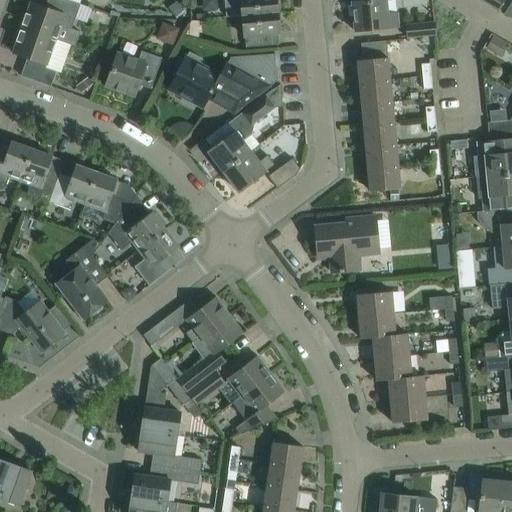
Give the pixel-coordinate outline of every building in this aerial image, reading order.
[(21,28),(54,40),(74,46),(80,32),(71,28),(79,4),(68,0),(46,0),(44,8),(30,3),(21,28)] [(201,0),(203,12),(218,10),(216,0),(201,0)] [(240,0),(242,15),(277,12),(275,0),(240,0)] [(354,32),(398,28),(397,14),(387,15),(385,0),(374,0),(351,2),(354,32)] [(504,0),(480,0),(499,10),(505,0),(504,0)] [(277,12),(242,15),(245,48),(279,44),(278,33),(279,33),(277,12)] [(407,38),(435,36),(433,22),(406,24),(407,38)] [(180,30),(162,23),(156,40),(174,47),(180,30)] [(44,68),(54,40),(21,28),(12,52),(27,57),(20,76),(50,87),(55,72),(44,68)] [(491,38),(487,46),(498,52),(502,44),(491,38)] [(428,40),(399,42),(400,53),(417,51),(418,61),(429,60),(428,40)] [(359,83),(389,80),(389,79),(401,77),(399,58),(387,59),(386,41),(361,43),(362,60),(357,61),(359,83)] [(230,58),(220,76),(197,65),(201,58),(188,51),(185,58),(181,57),(168,84),(197,99),(194,103),(202,108),(215,85),(224,90),(220,93),(235,112),(277,81),(274,54),(230,58)] [(117,54),(112,67),(105,86),(134,96),(138,85),(150,89),(161,59),(142,52),(138,62),(117,54)] [(436,57),(437,81),(446,81),(445,57),(436,57)] [(422,77),(431,76),(429,64),(421,64),(422,77)] [(431,76),(422,77),(423,89),(432,89),(431,76)] [(87,78),(75,86),(81,94),(92,85),(87,78)] [(361,105),(391,102),(389,80),(359,83),(361,105)] [(222,172),(249,151),(242,141),(251,134),(246,128),(274,107),(282,106),(280,84),(265,95),(234,118),(228,123),(234,131),(207,151),(222,172)] [(363,126),(393,123),(391,102),(361,105),(363,126)] [(426,120),(435,119),(434,106),(425,107),(426,120)] [(511,115),(509,121),(488,122),(489,137),(511,133),(511,115)] [(435,119),(426,120),(427,133),(436,132),(435,119)] [(365,148),(395,145),(393,123),(363,126),(365,148)] [(475,177),(511,173),(511,138),(477,142),(478,156),(472,157),(475,177)] [(20,181),(31,149),(10,141),(6,154),(0,151),(0,187),(4,188),(8,177),(20,181)] [(367,169),(397,166),(395,145),(365,148),(367,169)] [(52,192),(59,174),(47,170),(52,156),(31,149),(20,181),(30,185),(26,195),(48,202),(51,191),(52,192)] [(430,163),(439,162),(438,149),(429,150),(430,163)] [(249,151),(222,172),(238,193),(266,172),(265,172),(274,165),(267,155),(258,162),(249,151)] [(299,169),(291,158),(267,176),(276,189),(295,175),(299,169)] [(439,162),(430,163),(431,175),(440,174),(439,162)] [(71,210),(74,201),(84,205),(96,172),(75,165),(70,178),(59,174),(52,192),(49,202),(71,210)] [(397,166),(367,169),(369,191),(389,190),(400,188),(397,166)] [(116,222),(130,203),(111,196),(117,180),(96,172),(84,205),(105,212),(103,218),(116,222)] [(511,173),(475,177),(474,177),(476,197),(482,197),(483,211),(511,208),(511,173)] [(138,250),(165,229),(151,212),(142,219),(130,203),(116,222),(108,234),(121,250),(131,242),(138,250)] [(501,234),(502,247),(511,245),(511,208),(483,211),(476,212),(477,220),(482,226),(488,231),(496,235),(501,234)] [(379,255),(377,236),(375,217),(345,219),(346,224),(314,227),(316,255),(329,254),(331,273),(361,270),(360,257),(379,255)] [(165,229),(138,250),(144,259),(134,267),(148,286),(177,264),(169,254),(179,247),(165,229)] [(91,256),(101,243),(92,240),(65,261),(72,270),(55,283),(83,319),(90,314),(93,314),(99,309),(100,306),(106,300),(95,286),(107,276),(91,256)] [(489,285),(499,284),(511,282),(511,245),(502,247),(493,247),(495,268),(487,269),(489,285)] [(471,250),(455,251),(458,288),(474,287),(471,250)] [(492,308),(507,307),(509,319),(511,319),(511,282),(499,284),(489,285),(492,308)] [(125,287),(119,292),(126,301),(127,302),(137,294),(133,289),(125,287)] [(358,317),(393,314),(391,291),(376,293),(356,295),(358,317)] [(444,309),(452,308),(451,296),(443,297),(444,309)] [(57,305),(48,312),(40,302),(25,313),(15,301),(5,297),(0,309),(0,330),(10,334),(20,327),(40,352),(64,333),(62,330),(71,323),(57,305)] [(185,333),(192,342),(199,337),(229,315),(215,297),(185,320),(192,328),(185,333)] [(452,308),(444,309),(445,321),(453,321),(452,308)] [(473,310),(464,311),(465,324),(474,323),(473,310)] [(372,338),(407,335),(407,333),(395,334),(393,314),(358,317),(360,339),(372,338)] [(203,359),(176,379),(186,392),(214,371),(225,362),(217,352),(226,345),(242,333),(229,315),(199,337),(192,342),(191,343),(203,359)] [(499,357),(506,356),(511,356),(511,355),(511,319),(509,319),(510,332),(503,332),(497,340),(499,357)] [(150,329),(142,335),(151,346),(158,341),(150,329)] [(374,359),(409,356),(407,335),(372,338),(374,359)] [(448,353),(456,352),(455,338),(447,339),(448,353)] [(456,352),(448,353),(450,364),(457,364),(456,352)] [(240,396),(270,374),(257,356),(241,368),(227,378),(240,396)] [(376,381),(388,380),(423,377),(422,375),(410,376),(409,356),(374,359),(376,381)] [(511,356),(506,356),(499,357),(485,358),(486,371),(511,369),(511,356)] [(191,399),(186,392),(176,379),(175,378),(160,358),(150,366),(147,390),(157,392),(167,385),(182,405),(191,399)] [(462,378),(462,367),(441,367),(441,378),(462,378)] [(186,392),(191,399),(196,405),(224,383),(214,371),(186,392)] [(270,374),(240,396),(232,403),(245,420),(235,428),(241,435),(250,430),(276,419),(276,418),(269,420),(261,409),(284,392),(270,374)] [(390,401),(424,398),(423,377),(388,380),(390,401)] [(504,378),(492,379),(494,393),(505,392),(504,380),(504,378)] [(453,396),(461,395),(459,382),(451,382),(453,396)] [(461,395),(453,396),(454,407),(462,407),(461,395)] [(424,398),(390,401),(392,423),(426,420),(424,398)] [(141,429),(176,434),(180,412),(144,407),(141,429)] [(487,417),(488,430),(511,427),(511,414),(507,415),(487,417)] [(173,456),(176,434),(141,429),(137,451),(152,454),(151,465),(199,472),(201,460),(173,456)] [(243,438),(241,465),(262,466),(263,452),(251,452),(252,439),(243,438)] [(269,464),(299,469),(302,447),(272,442),(269,464)] [(229,457),(238,458),(239,447),(231,446),(229,457)] [(236,472),(238,458),(229,457),(227,471),(236,472)] [(0,491),(10,464),(0,460),(0,491)] [(10,464),(0,491),(0,498),(19,505),(31,471),(10,464)] [(296,490),(299,469),(269,464),(266,485),(296,490)] [(197,485),(199,472),(151,465),(149,477),(134,474),(130,496),(166,502),(169,480),(197,485)] [(500,511),(504,481),(481,479),(479,499),(477,511),(500,511)] [(500,511),(511,511),(511,482),(504,481),(500,511)] [(70,496),(76,498),(80,487),(69,484),(67,490),(70,496)] [(291,511),(292,511),(296,490),(266,485),(263,507),(291,511)] [(453,487),(450,507),(449,511),(463,511),(464,508),(467,489),(453,487)] [(223,501),(231,503),(233,490),(225,489),(223,501)] [(378,511),(414,511),(415,509),(428,507),(429,498),(381,493),(378,511)] [(166,502),(130,496),(128,511),(175,511),(176,503),(166,502)] [(230,511),(231,503),(223,501),(221,511),(230,511)]
